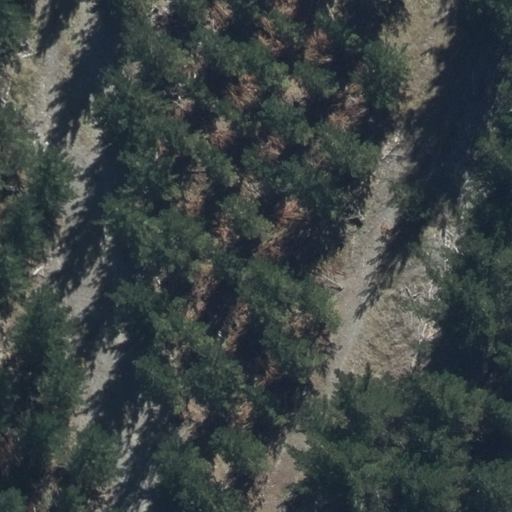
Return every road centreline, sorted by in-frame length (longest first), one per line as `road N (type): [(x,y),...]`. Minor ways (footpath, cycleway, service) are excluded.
road 1 (track): [(453,0),(293,511)]
road 2 (track): [(147,511),(72,0)]
